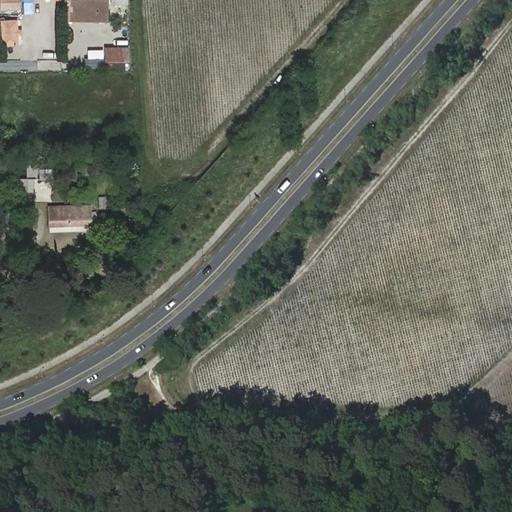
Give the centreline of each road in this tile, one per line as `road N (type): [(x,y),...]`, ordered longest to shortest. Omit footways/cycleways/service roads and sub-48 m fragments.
road 1 (secondary): [(0,424),(110,370),(197,306),(472,0)]
road 2 (secondary): [(448,0),(197,281),(108,350),(0,403)]
road 3 (track): [(135,0),(144,152),(161,173),(195,162),(344,0)]
